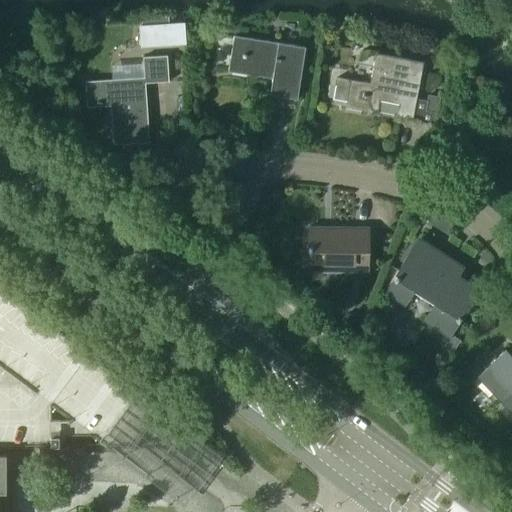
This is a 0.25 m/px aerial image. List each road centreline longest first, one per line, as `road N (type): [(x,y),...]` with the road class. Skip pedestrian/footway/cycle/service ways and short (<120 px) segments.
road 1 (secondary): [(476,511),(0,156)]
road 2 (secondary): [(0,217),(354,484)]
road 3 (residential): [(511,260),(479,222),(439,198),(362,178),(258,166)]
road 4 (residential): [(258,166),(208,163),(183,180),(184,208),(222,221),(240,207),(255,172)]
